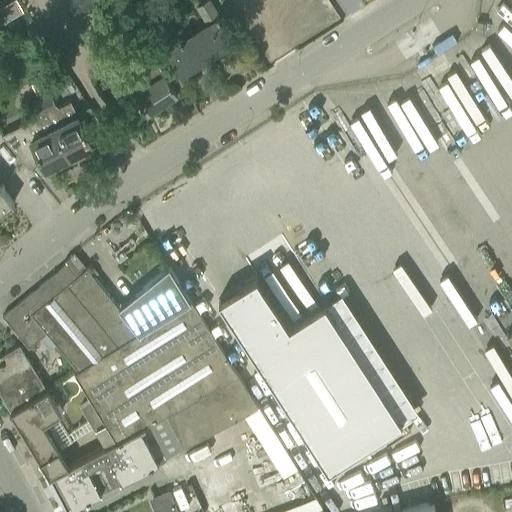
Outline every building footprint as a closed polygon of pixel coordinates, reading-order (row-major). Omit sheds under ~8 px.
[(95,0),(67,0),(75,13),(95,0)] [(180,67),(195,58),(199,55),(228,37),(231,42),(236,39),(233,33),(219,11),(218,12),(210,0),(206,0),(198,5),(209,23),(169,48),(180,67)] [(477,20),(476,30),(484,32),(486,21),(477,20)] [(152,42),(138,51),(145,61),(159,53),(152,42)] [(148,112),(178,92),(165,72),(164,72),(158,63),(137,76),(143,85),(134,91),(148,112)] [(16,87),(31,79),(24,66),(9,74),(16,87)] [(38,95),(49,90),(44,78),(32,84),(38,95)] [(49,91),(39,96),(69,156),(93,144),(71,100),(58,106),(49,91)] [(69,156),(39,96),(34,99),(27,103),(34,117),(1,133),(29,167),(42,161),(46,168),(69,156)] [(1,185),(0,183),(0,211),(12,202),(14,203),(14,202),(4,188),(5,187),(2,184),(1,185)] [(140,331),(119,306),(87,267),(78,274),(68,262),(3,315),(29,346),(47,332),(78,369),(140,331)] [(162,318),(190,301),(168,265),(139,289),(162,318)] [(257,274),(219,299),(328,469),(403,421),(325,301),(289,324),(257,274)] [(239,375),(213,334),(191,300),(190,301),(162,318),(140,331),(78,369),(75,371),(91,399),(80,406),(104,445),(104,446),(141,426),(148,423),(166,413),(239,375)] [(47,388),(20,344),(0,355),(0,358),(1,360),(0,361),(0,391),(11,410),(47,388)] [(40,368),(51,359),(44,350),(33,359),(40,368)] [(258,405),(239,375),(166,413),(148,423),(165,455),(243,413),(258,405)] [(69,462),(60,448),(44,422),(55,416),(61,412),(47,388),(11,410),(10,411),(18,424),(19,423),(40,458),(39,458),(49,474),(54,472),(70,464),(69,462)] [(160,462),(141,426),(104,446),(104,445),(69,462),(70,464),(54,472),(49,474),(49,475),(54,472),(55,474),(57,472),(60,479),(59,479),(60,481),(54,484),(67,509),(87,499),(87,500),(91,498),(90,497),(111,486),(160,462)] [(178,511),(168,488),(148,497),(154,511),(178,511)] [(436,511),(434,500),(390,511),(436,511)]
